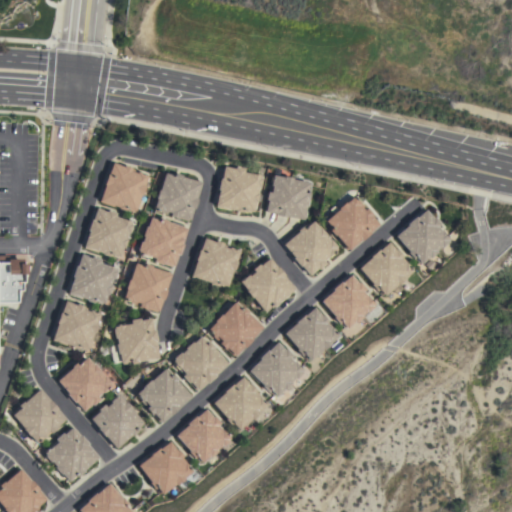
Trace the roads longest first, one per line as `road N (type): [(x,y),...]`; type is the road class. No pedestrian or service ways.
road 1 (residential): [(201,216),(211,181),(203,165),(127,147),(103,160),(57,298),(39,369),(118,469)]
road 2 (residential): [(65,511),(413,208)]
road 3 (secondary): [(100,85),(511,178)]
road 4 (residential): [(316,297),(263,233),(201,216)]
road 5 (residential): [(165,332),(201,216)]
